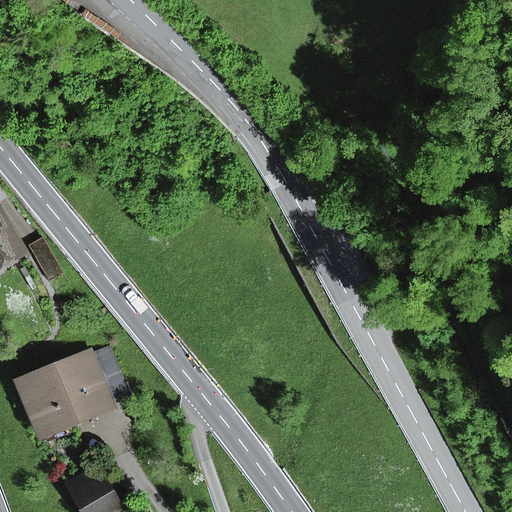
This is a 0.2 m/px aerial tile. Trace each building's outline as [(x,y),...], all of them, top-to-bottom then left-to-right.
[(0,268),(25,253),(0,212),(0,268)] [(50,282),(64,274),(46,241),(31,249),(50,282)] [(109,403),(129,395),(110,348),(30,380),(51,431),(64,426),(79,420),(97,412),(111,407),(109,403)] [(64,426),(51,431),(30,380),(23,383),(47,443),(68,434),(64,426)] [(79,420),(80,423),(99,416),(97,412),(79,420)] [(85,511),(116,511),(123,508),(97,466),(68,483),(85,511)]
